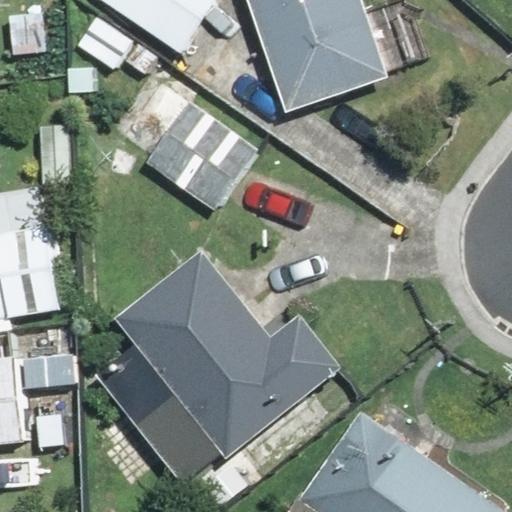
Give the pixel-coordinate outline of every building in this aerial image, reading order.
[(113,0),(120,5),(92,45),(129,71),(157,31),(195,57),(235,0),(113,0)] [(367,0),(255,0),(296,120),(397,86),(367,0)] [(273,159),(201,103),(156,160),(228,216),(273,159)] [(82,125),(51,125),(50,185),(81,185),(82,125)] [(0,336),(30,331),(28,321),(74,314),(53,188),(0,196),(0,336)] [(292,343),(219,253),(131,324),(242,461),(354,370),(316,323),(292,343)] [(0,362),(0,449),(38,447),(31,361),(0,362)] [(511,511),(511,499),(371,403),(295,511),(511,511)]
